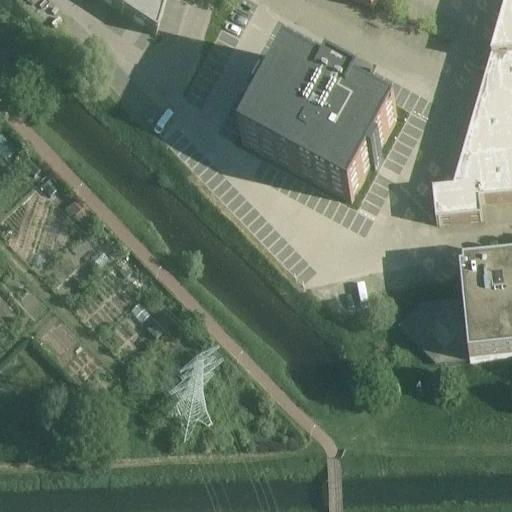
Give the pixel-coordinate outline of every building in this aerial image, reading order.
[(99,0),(156,35),(166,0),(99,0)] [(350,0),(372,12),(378,0),(350,0)] [(511,11),(508,12),(502,32),(455,194),(434,196),(437,228),(483,223),(481,206),(511,203),(511,11)] [(261,111),(242,146),(352,206),(371,170),(375,173),(383,159),(379,156),(396,125),(398,121),(359,100),(362,94),(330,77),(327,83),(287,62),(280,76),(268,97),(264,94),(257,108),(261,111)] [(40,173),(31,163),(24,169),(33,179),(40,173)] [(72,220),(83,232),(90,225),(79,213),(72,220)] [(462,277),(471,366),(511,361),(511,265),(464,270),(465,276),(462,277)] [(437,360),(436,318),(455,317),(455,307),(401,308),(402,342),(419,342),(420,360),(437,360)] [(174,327),(164,316),(155,325),(165,336),(174,327)] [(103,394),(97,387),(90,393),(97,400),(103,394)] [(35,432),(21,444),(29,454),(43,441),(35,432)]
